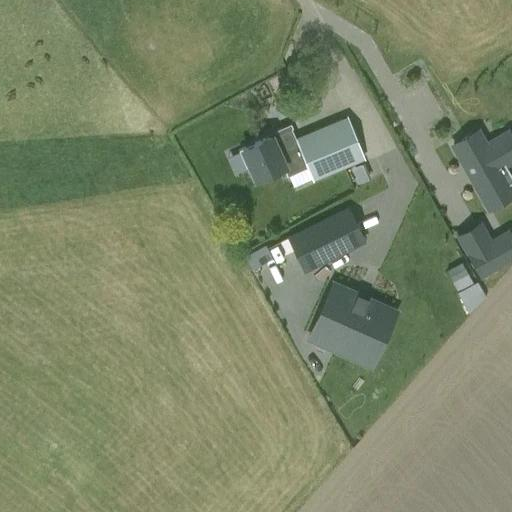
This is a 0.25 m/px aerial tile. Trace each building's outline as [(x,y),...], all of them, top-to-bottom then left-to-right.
[(273,92),(268,94),(275,110),(280,108),(298,100),(290,84),(273,92)] [(288,174),(306,168),(294,139),(295,138),(292,129),(293,128),(291,124),(268,134),(269,136),(239,151),(245,167),(250,165),(257,178),(284,167),(288,174)] [(448,150),(431,159),(460,225),(478,218),(475,207),(481,204),(475,189),(491,183),(482,160),(456,170),(448,150)] [(303,268),(319,261),(311,246),(325,239),(332,254),(362,239),(347,209),(288,238),(303,268)] [(468,265),(460,243),(410,260),(417,286),(468,265)] [(243,256),(251,268),(270,256),(262,244),(243,256)] [(370,367),(396,310),(361,296),(355,310),(338,303),(325,331),(314,326),(307,340),(370,367)]
